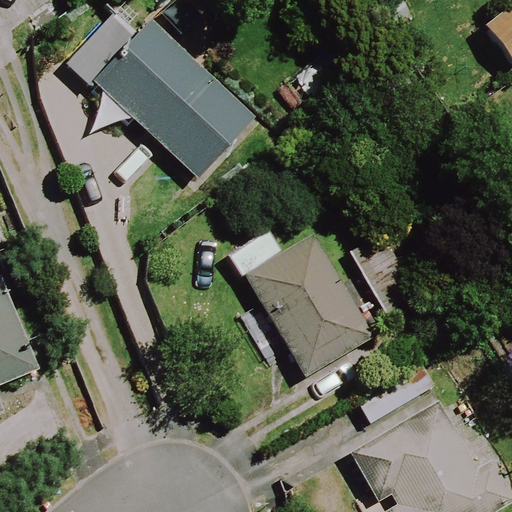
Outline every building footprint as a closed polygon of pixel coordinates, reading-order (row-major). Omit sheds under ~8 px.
[(511,73),(511,0),(490,0),(504,17),(478,37),(508,76),(511,73)] [(146,27),(132,41),(114,23),(63,75),(89,99),(91,97),(188,190),(249,126),(146,27)] [(435,298),(395,228),(343,257),(383,328),(435,298)] [(366,343),(307,244),(239,285),(299,384),(366,343)] [(0,389),(22,381),(0,320),(0,389)] [(470,471),(433,408),(342,462),(370,511),(503,511),(507,510),(480,465),(470,471)]
